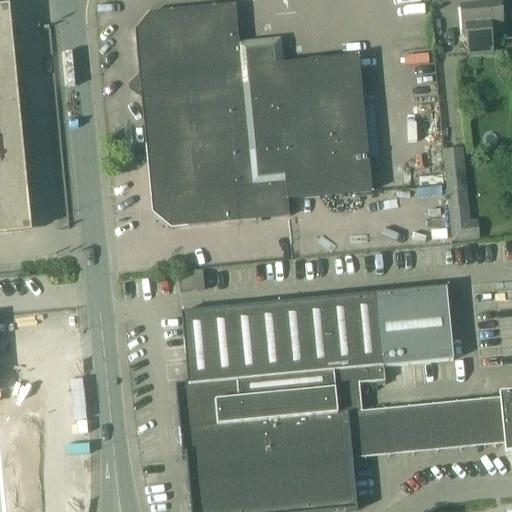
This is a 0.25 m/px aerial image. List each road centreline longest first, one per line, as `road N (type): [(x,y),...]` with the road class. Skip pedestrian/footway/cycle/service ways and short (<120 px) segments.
road 1 (unknown): [(350,0),(386,21),(397,48),(413,196),(356,216),(94,242)]
road 2 (unclassified): [(121,511),(70,0)]
road 3 (unknown): [(151,301),(461,271)]
road 4 (unknown): [(151,301),(181,511)]
road 5 (unknown): [(356,511),(401,468),(511,454)]
road 6 (unknown): [(53,387),(43,289),(0,293)]
road 7 (unknown): [(461,271),(475,365),(511,370)]
